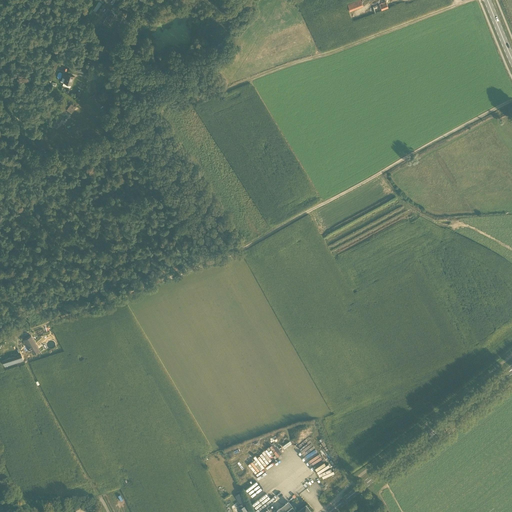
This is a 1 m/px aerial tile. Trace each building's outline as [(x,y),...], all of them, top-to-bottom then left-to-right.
[(350,11),(363,6),(360,0),(358,0),(348,4),(350,11)] [(376,13),(388,8),(386,1),(373,6),(376,13)] [(114,13),(117,9),(113,7),(111,10),(108,8),(104,14),(107,15),(103,22),(108,25),(110,22),(112,23),(117,14),(114,13)] [(71,85),(73,76),(64,73),(63,77),(65,78),(63,83),(71,85)] [(95,94),(91,97),(94,103),(99,100),(95,94)] [(68,110),(74,113),(77,105),(70,103),(68,110)] [(57,121),(62,124),(68,112),(63,109),(57,121)] [(35,343),(31,335),(23,340),(26,345),(27,344),(28,346),(33,354),(39,350),(35,343)] [(21,354),(2,361),(4,367),(23,360),(21,354)] [(268,462),(272,459),(266,449),(262,452),(268,462)] [(307,463),(317,454),(313,449),(303,458),(307,463)] [(316,472),(326,463),(321,458),(312,467),(316,472)] [(330,470),(317,478),(322,485),(325,484),(322,480),(333,474),(330,470)] [(251,484),(242,489),(250,502),(251,501),(247,495),(251,493),(250,492),(255,489),(251,484)] [(310,511),(312,511),(306,504),(297,511),(292,506),(293,506),(289,501),(281,507),(284,511),(310,511)]
